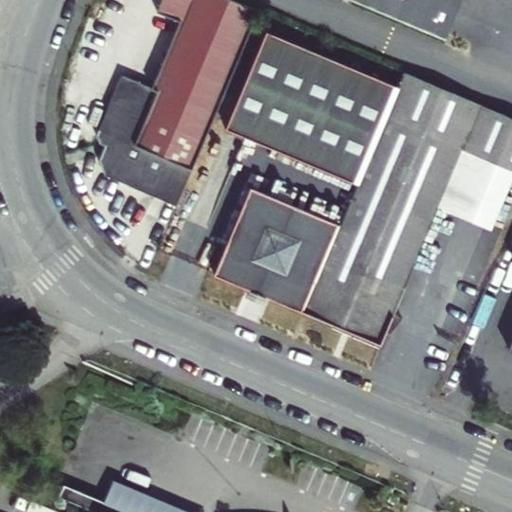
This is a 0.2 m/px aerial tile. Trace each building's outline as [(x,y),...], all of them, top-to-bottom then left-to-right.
[(108,179),(178,208),(260,12),(232,0),(160,0),(156,11),(179,21),(151,89),(121,76),(95,137),(99,146),(107,149),(101,163),(108,179)] [(350,0),(450,41),(466,0),(350,0)] [(384,118),(397,86),(268,32),(226,130),(356,183),(369,152),(384,118)] [(384,118),(461,151),(511,171),(511,117),(403,72),(397,86),(384,118)] [(437,208),(461,151),(384,118),(369,152),(356,183),(341,219),(303,307),(381,341),(437,208)] [(491,229),(511,176),(511,171),(461,151),(437,208),(491,229)] [(215,270),(303,307),(341,219),(253,182),(215,270)] [(95,511),(126,511),(65,486),(60,498),(95,511)]
